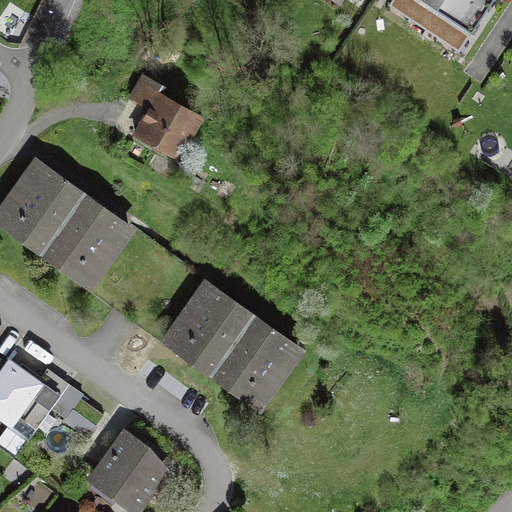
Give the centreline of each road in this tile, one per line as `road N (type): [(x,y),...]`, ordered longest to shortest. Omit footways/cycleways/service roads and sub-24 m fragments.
road 1 (residential): [(205,511),(217,472),(200,428),(0,299)]
road 2 (residential): [(70,0),(0,148)]
